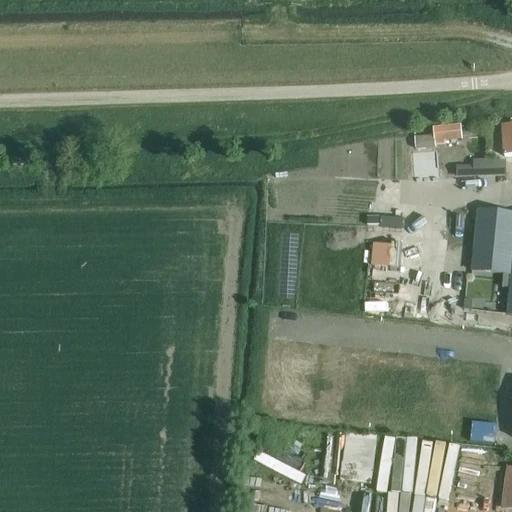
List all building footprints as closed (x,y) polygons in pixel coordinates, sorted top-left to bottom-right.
[(413,145),(433,144),(462,141),(460,124),(442,126),(432,127),(433,137),(413,138),(413,145)] [(503,157),(511,156),(511,125),(502,126),(503,157)] [(471,162),(470,167),(456,167),(455,178),(502,177),(501,161),(471,162)] [(475,231),(471,271),(502,275),(501,288),(509,289),(506,315),(511,316),(511,214),(477,211),(475,231)] [(371,486),(376,438),(346,434),(341,482),(371,486)] [(292,443),(289,453),(312,462),(316,453),(292,443)] [(511,511),(511,468),(505,467),(500,510),(511,511)] [(374,485),(374,500),(390,500),(390,484),(374,485)] [(312,492),(306,511),(329,511),(333,497),(312,492)]
